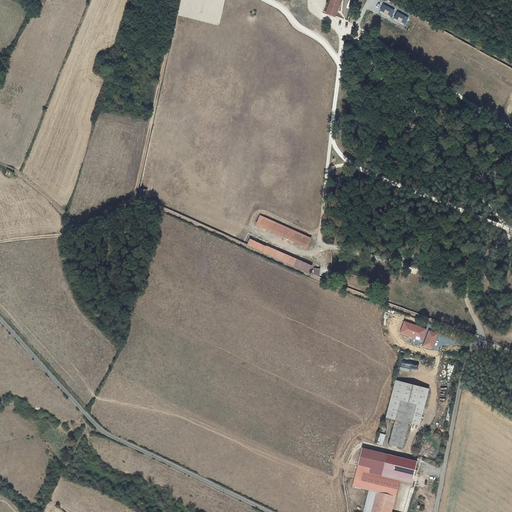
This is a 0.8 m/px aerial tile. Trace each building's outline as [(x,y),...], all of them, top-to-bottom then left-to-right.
[(329,0),(325,16),(334,19),(340,0),(329,0)] [(311,238),(259,215),(255,225),(307,247),(311,238)] [(312,266),(250,238),(247,245),(309,273),(312,266)] [(426,330),(404,323),(400,334),(422,341),(426,330)] [(438,335),(429,331),(424,346),(432,349),(438,335)] [(420,426),(429,390),(396,382),(387,418),(396,420),(390,445),(400,448),(406,423),(420,426)] [(379,432),(376,443),(381,444),(384,434),(379,432)] [(384,469),(387,457),(362,451),(353,487),(370,491),(374,478),(382,479),(400,484),(412,486),(413,482),(383,474),(384,469)] [(417,464),(387,457),(384,469),(414,476),(417,464)] [(383,474),(413,482),(414,476),(384,469),(383,474)] [(373,511),(382,479),(374,478),(370,491),(365,511),(373,511)] [(393,511),(394,507),(398,491),(400,484),(382,479),(373,511),(393,511)]
